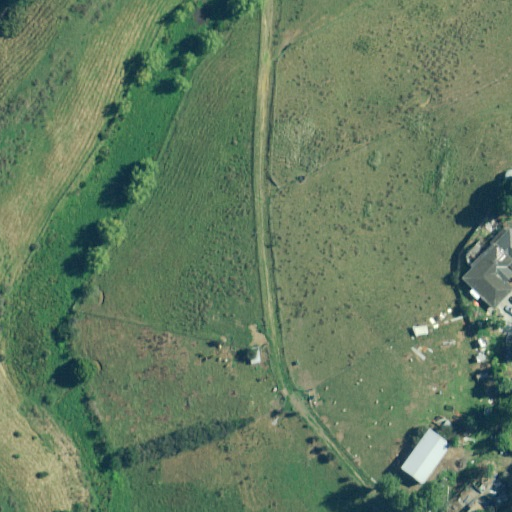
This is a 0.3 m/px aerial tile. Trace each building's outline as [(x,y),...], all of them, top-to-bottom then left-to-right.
[(503,283),(511,273),(511,234),(507,229),(491,246),(458,279),(469,289),(466,292),(474,300),(477,297),(490,310),(509,290),(503,283)] [(258,362),(256,350),(247,352),(248,363),(258,362)] [(511,429),(506,425),(494,440),(503,447),(511,454),(511,429)] [(447,446),(425,430),(397,469),(419,485),(447,446)] [(496,493),(482,481),(475,489),(481,494),(465,511),(479,511),(490,500),(496,493)]
